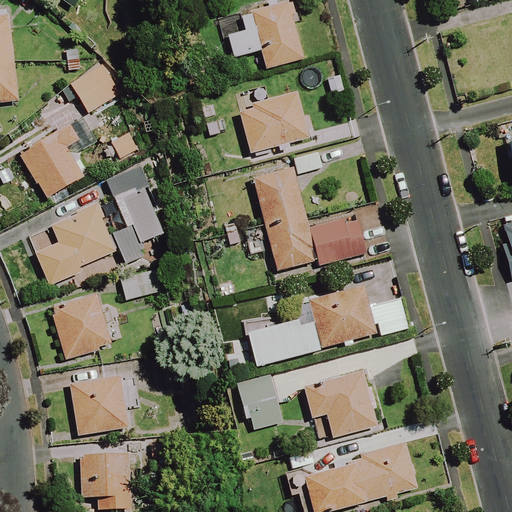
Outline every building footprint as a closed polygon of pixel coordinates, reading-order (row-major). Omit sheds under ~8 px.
[(59,0),(72,9),(79,0),(59,0)] [(301,64),(289,6),(250,14),(251,18),(218,25),(221,42),(227,41),(231,60),(259,54),(263,72),(301,64)] [(1,8),(0,8),(0,97),(10,96),(1,8)] [(462,34),(460,19),(437,22),(440,38),(462,34)] [(112,101),(95,72),(68,87),(86,117),(112,101)] [(248,158),(275,151),(276,155),(289,151),(288,147),(308,142),(295,95),(248,107),(249,111),(236,114),(248,158)] [(216,121),(199,126),(204,142),(221,137),(216,121)] [(59,122),(12,150),(37,194),(84,166),(59,122)] [(136,152),(127,136),(108,145),(117,162),(136,152)] [(307,232),(291,171),(250,182),(275,275),(314,264),(315,269),(366,255),(356,219),(307,232)] [(149,194),(141,174),(105,188),(112,208),(149,194)] [(91,208),(26,233),(41,273),(106,248),(91,208)] [(511,225),(499,229),(503,246),(499,247),(509,285),(511,283),(511,225)] [(160,295),(154,272),(124,279),(129,302),(160,295)] [(399,300),(367,309),(361,289),(303,305),(307,320),(245,336),(254,370),(376,338),(377,341),(408,333),(399,300)] [(87,292),(46,302),(60,355),(101,344),(87,292)] [(109,373),(64,381),(73,429),(118,421),(109,373)] [(376,429),(360,375),(301,392),(310,422),(324,418),(331,442),(376,429)] [(243,424),(249,422),(252,433),(280,425),(268,379),(239,387),(233,389),(243,424)] [(335,511),(415,491),(403,442),(282,474),(289,501),(306,497),(309,511),(335,511)] [(120,448),(74,451),(77,495),(123,492),(120,448)]
